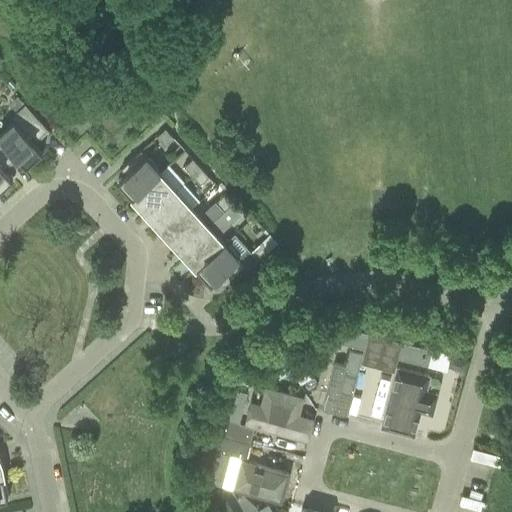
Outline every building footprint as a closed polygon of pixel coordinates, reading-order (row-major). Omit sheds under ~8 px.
[(0,137),(17,156),(26,167),(43,152),(33,142),(47,129),(48,131),(49,130),(25,104),(10,117),(14,122),(0,134),(0,137)] [(165,145),(174,138),(165,128),(157,136),(165,145)] [(0,190),(13,179),(5,170),(4,169),(17,156),(0,137),(0,190)] [(141,150),(136,155),(121,168),(126,174),(118,181),(133,197),(160,172),(141,150)] [(192,175),(201,168),(192,159),(184,166),(192,175)] [(209,177),(201,168),(192,175),(201,184),(209,177)] [(176,190),(160,172),(133,197),(149,215),(176,190)] [(176,190),(149,215),(165,232),(192,207),(176,190)] [(224,211),(233,203),(225,194),(216,202),(224,211)] [(241,212),(233,203),(224,211),(233,220),(241,212)] [(192,207),(165,232),(181,250),(209,225),(192,207)] [(209,225),(181,250),(197,268),(225,243),(209,225)] [(251,251),(258,260),(267,252),(263,241),(251,251)] [(244,264),(225,243),(197,268),(211,284),(219,276),(225,282),(244,264)] [(351,314),(348,324),(358,326),(361,316),(351,314)] [(386,338),(370,334),(339,326),(335,341),(366,349),(362,364),(378,367),(386,338)] [(401,342),(386,338),(378,367),(393,371),(397,357),(428,365),(432,350),(401,342)] [(321,363),(311,345),(297,354),(307,371),(321,363)] [(343,367),(328,364),(317,410),(344,416),(360,356),(346,352),(343,367)] [(452,369),(465,373),(469,361),(450,355),(448,362),(452,369)] [(421,385),(395,379),(384,425),(410,431),(421,385)] [(222,427),(220,435),(250,443),(255,427),(239,423),(247,393),(232,388),(224,419),(222,427)] [(302,400),(265,391),(252,444),(303,456),(311,420),(298,417),(302,400)] [(220,435),(216,450),(208,481),(224,511),(243,511),(228,487),(223,485),(231,455),(246,459),(250,443),(220,435)] [(284,473),(239,462),(232,489),(278,500),(284,473)]
